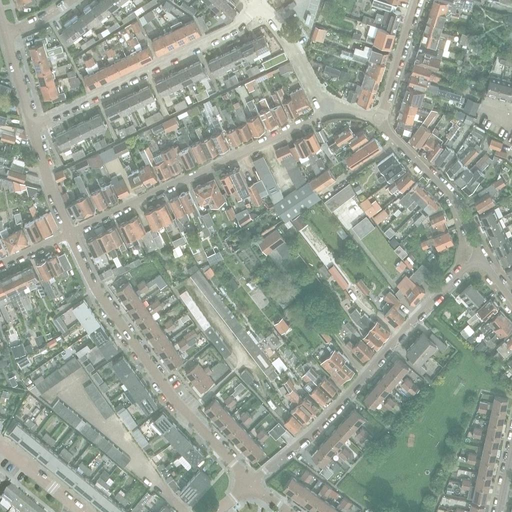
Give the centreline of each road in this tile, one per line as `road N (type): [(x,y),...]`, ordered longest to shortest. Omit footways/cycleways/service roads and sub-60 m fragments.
road 1 (residential): [(252,485),(343,402),(480,254)]
road 2 (residential): [(252,485),(130,340),(68,232)]
road 3 (residential): [(68,232),(332,108)]
road 4 (residential): [(265,9),(33,125)]
road 5 (residential): [(378,121),(442,189),(480,254)]
road 6 (residential): [(418,0),(378,121)]
road 7 (residential): [(332,108),(265,9)]
